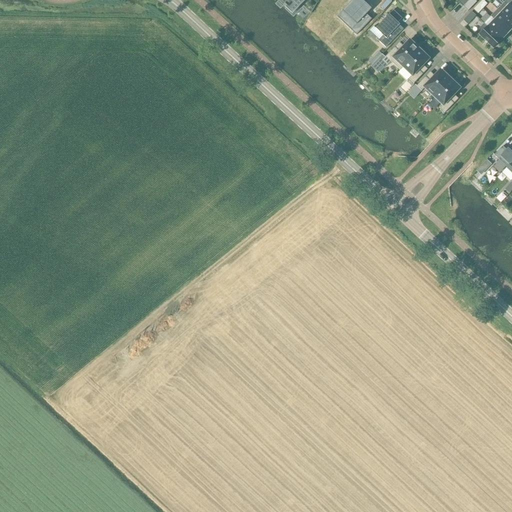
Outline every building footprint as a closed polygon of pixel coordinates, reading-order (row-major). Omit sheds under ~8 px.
[(278,0),(293,14),(306,0),(278,0)] [(371,10),(359,0),(352,0),(341,13),(356,27),(353,29),(352,32),(356,35),(370,20),(366,16),(371,10)] [(470,0),(464,7),(468,11),(476,3),(473,0),(470,0)] [(478,5),(483,9),(487,4),(483,0),(478,5)] [(511,0),(506,0),(497,10),(501,14),(511,24),(511,0)] [(483,9),(478,5),(474,10),(478,14),(483,9)] [(393,10),(374,30),(381,36),(377,40),(384,47),(402,28),(400,25),(398,22),(402,18),(393,10)] [(476,16),(472,12),(464,21),(468,25),(476,16)] [(511,29),(511,24),(501,14),(495,20),(508,33),(511,29)] [(508,33),(495,20),(488,27),(502,40),(508,33)] [(502,40),(488,27),(485,24),(476,32),(493,49),(502,40)] [(412,43),(410,41),(399,52),(395,47),(383,60),(388,65),(391,62),(400,70),(421,48),(414,41),(412,43)] [(418,70),(429,59),(427,57),(429,55),(421,48),(400,70),(400,71),(404,67),(412,75),(409,79),(414,84),(423,74),(418,70)] [(443,72),(441,70),(430,81),(426,77),(417,86),(422,91),(425,88),(434,96),(452,77),(445,70),(443,72)] [(445,113),(454,104),(449,99),(460,88),(458,86),(460,85),(452,77),(434,96),(443,105),(440,108),(445,113)] [(503,146),(494,155),(507,167),(511,161),(511,144),(507,150),(503,146)] [(481,167),(478,170),(481,173),(487,167),(483,164),(481,167)]
